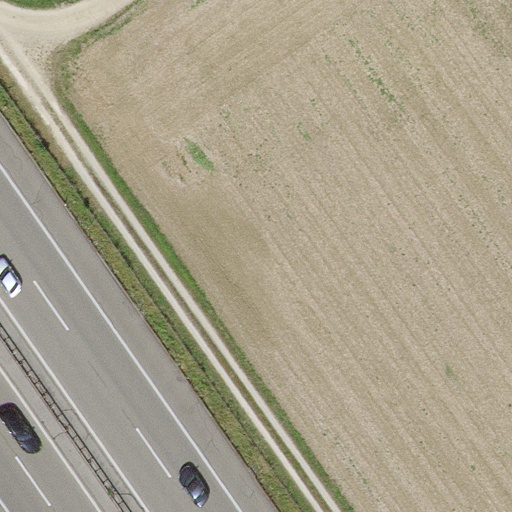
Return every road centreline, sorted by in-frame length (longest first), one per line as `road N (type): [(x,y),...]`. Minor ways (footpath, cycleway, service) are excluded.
road 1 (track): [(323,511),(14,61)]
road 2 (motorway): [(198,511),(0,227)]
road 3 (track): [(101,0),(14,61),(0,40)]
